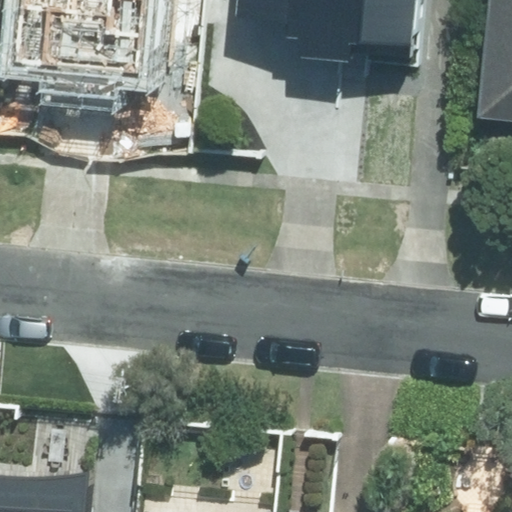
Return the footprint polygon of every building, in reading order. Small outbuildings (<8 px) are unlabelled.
[(54,0),(49,60),(131,67),(132,61),(170,65),(175,0),(54,0)] [(224,0),(217,76),(306,84),(311,35),(321,35),(320,54),(370,58),(371,51),(427,56),(429,42),(436,42),(439,0),(224,0)] [(511,0),(496,0),(487,114),(511,115),(511,0)] [(0,511),(90,511),(94,475),(13,466),(13,478),(4,476),(0,508),(0,511)] [(348,511),(349,508),(274,502),(272,511),(217,511),(217,510),(153,504),(152,511),(348,511)]
